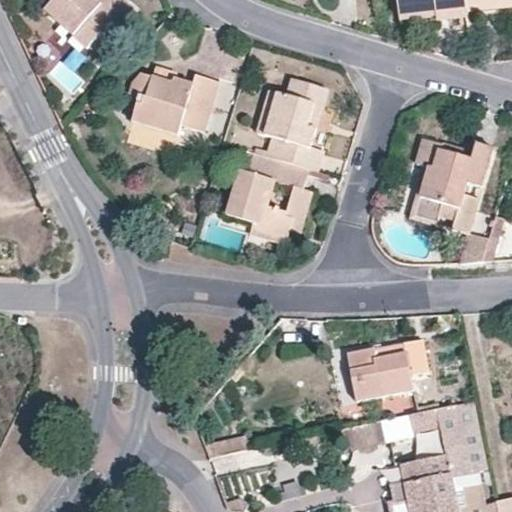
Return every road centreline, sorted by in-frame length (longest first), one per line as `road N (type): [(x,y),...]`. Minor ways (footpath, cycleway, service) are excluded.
road 1 (tertiary): [(0,39),(104,243),(119,289)]
road 2 (residential): [(327,299),(405,64)]
road 3 (residential): [(119,289),(161,284),(327,299)]
road 4 (residential): [(405,64),(239,13),(222,0)]
road 5 (residential): [(327,299),(511,289)]
road 6 (residential): [(198,511),(122,402)]
road 7 (tertiary): [(122,402),(109,449),(73,511)]
